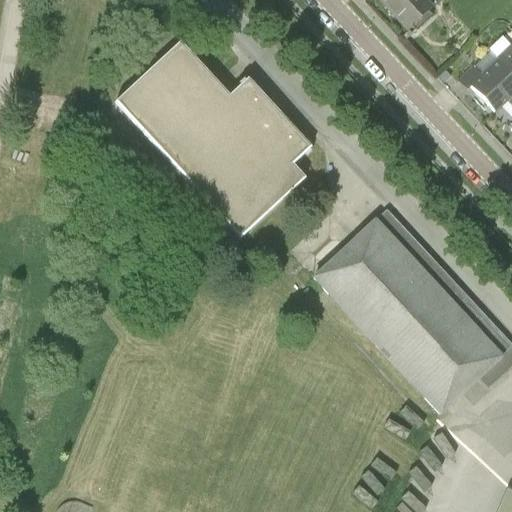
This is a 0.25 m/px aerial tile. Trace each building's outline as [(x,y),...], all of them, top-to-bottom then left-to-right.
[(378,0),(408,31),(432,8),(424,0),(378,0)] [(488,53),(496,62),(510,50),(501,40),(488,53)] [(180,46),(114,108),(241,241),(302,184),(289,171),(309,153),(245,85),(230,99),(180,46)] [(511,48),(510,50),(496,62),(511,79),(511,48)] [(511,79),(496,62),(478,79),(471,70),(457,83),(466,93),(471,89),(494,114),(505,104),(511,111),(511,79)] [(446,73),(439,79),(444,85),(451,79),(446,73)] [(511,346),(386,212),(375,223),(501,357),(476,381),(487,393),(511,369),(511,346)] [(375,223),(315,279),(440,414),(476,381),(501,357),(375,223)] [(511,511),(511,493),(507,491),(498,511),(511,511)]
